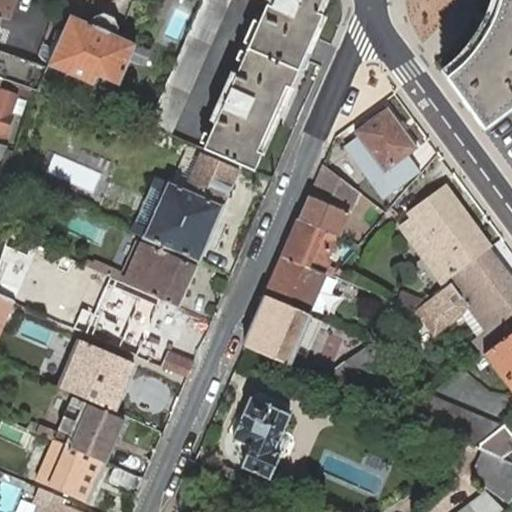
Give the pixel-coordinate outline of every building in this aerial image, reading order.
[(0,0),(0,17),(1,18),(10,21),(16,3),(16,0),(0,0)] [(203,0),(154,114),(151,120),(153,127),(172,136),(230,0),(203,0)] [(264,0),(269,2),(231,89),(226,87),(211,122),(216,124),(205,150),(255,172),(263,155),(258,153),(286,87),(291,90),(323,17),(318,14),(324,2),(324,0),(264,0)] [(447,80),(484,130),(511,108),(511,0),(501,0),(500,5),(498,11),(496,16),(494,22),(491,27),(488,32),(485,38),(482,42),(479,47),(476,52),(472,56),(468,61),(464,65),(460,69),(456,72),(451,77),(447,80)] [(60,41),(57,49),(49,66),(60,71),(94,86),(102,90),(116,96),(119,87),(136,45),(116,36),(120,29),(116,19),(104,14),(94,19),(92,25),(71,16),(60,41)] [(0,17),(0,79),(2,80),(34,90),(38,92),(49,66),(0,50),(0,24),(1,18),(0,17)] [(98,98),(102,90),(94,86),(60,71),(56,79),(98,98)] [(0,86),(2,80),(0,79),(0,133),(6,135),(20,95),(0,88),(0,86)] [(0,88),(20,95),(31,99),(34,90),(2,80),(0,86),(0,88)] [(350,143),(345,147),(363,171),(367,168),(376,180),(417,150),(388,109),(348,137),(350,143)] [(0,173),(7,149),(9,146),(1,144),(0,146),(0,173)] [(0,199),(3,188),(7,178),(15,152),(7,149),(0,173),(0,199)] [(135,224),(131,232),(144,237),(146,239),(199,262),(224,208),(240,171),(200,154),(184,190),(168,183),(156,178),(152,187),(164,192),(147,229),(135,224)] [(358,191),(323,165),(309,197),(299,220),(323,230),(336,236),(338,237),(348,215),(358,191)] [(386,213),(411,184),(400,175),(385,194),(374,185),(365,197),(386,213)] [(164,192),(152,187),(135,224),(147,229),(164,192)] [(490,248),(446,188),(410,214),(426,236),(414,244),(443,283),(490,248)] [(323,230),(299,220),(283,257),(307,267),(323,274),(329,259),(326,258),(330,250),(336,236),(323,230)] [(53,252),(9,233),(3,251),(0,259),(0,296),(9,300),(11,302),(17,304),(20,295),(12,293),(23,258),(14,255),(17,246),(50,261),(53,252)] [(338,237),(336,236),(330,250),(340,256),(347,241),(338,237)] [(179,307),(199,262),(146,239),(130,275),(95,260),(94,264),(87,261),(85,266),(126,284),(179,307)] [(504,267),(490,248),(443,283),(447,288),(426,303),(423,305),(414,312),(402,321),(406,324),(426,309),(434,320),(443,312),(462,298),(504,267)] [(307,316),(325,275),(323,274),(307,267),(283,257),(266,297),(307,316)] [(511,278),(511,277),(504,267),(462,298),(443,312),(434,320),(426,325),(435,336),(451,323),(462,315),(469,309),(486,332),(511,312),(511,278)] [(47,317),(106,343),(127,293),(78,271),(71,290),(65,304),(62,309),(58,308),(55,314),(49,312),(47,317)] [(60,285),(49,312),(55,314),(58,308),(62,309),(65,304),(71,290),(60,285)] [(403,292),(397,304),(414,312),(423,305),(426,303),(403,292)] [(9,300),(0,296),(0,328),(11,302),(9,300)] [(289,365),(310,317),(307,316),(266,297),(245,346),(289,365)] [(469,309),(462,315),(477,338),(486,332),(469,309)] [(511,312),(486,332),(477,338),(475,340),(486,354),(511,335),(511,312)] [(511,335),(486,354),(511,388),(511,335)] [(86,343),(78,339),(58,387),(66,390),(68,385),(76,389),(83,373),(75,369),(86,343)] [(156,347),(144,341),(138,354),(151,360),(156,347)] [(66,390),(114,410),(134,364),(86,343),(75,369),(83,373),(76,389),(68,385),(66,390)] [(368,345),(342,365),(359,376),(380,360),(376,355),(370,360),(366,355),(372,350),(368,345)] [(376,355),(372,350),(366,355),(370,360),(376,355)] [(187,379),(194,364),(170,353),(164,368),(187,379)] [(359,376),(342,365),(321,380),(380,405),(384,396),(394,400),(400,396),(386,390),(367,381),(359,376)] [(412,407),(394,400),(384,396),(380,405),(402,415),(412,407)] [(428,396),(412,407),(402,415),(475,448),(503,427),(428,396)] [(106,462),(107,463),(125,421),(74,398),(71,406),(66,418),(60,431),(59,433),(41,426),(32,422),(29,429),(54,440),(56,440),(66,445),(106,462)] [(251,447),(242,468),(270,480),(279,460),(277,455),(275,454),(291,416),(287,414),(288,413),(286,408),(278,404),(273,406),(273,408),(251,398),(233,439),(251,447)] [(511,434),(505,425),(503,427),(475,448),(502,459),(511,451),(511,434)] [(88,504),(106,462),(66,445),(56,440),(54,440),(38,476),(41,478),(39,482),(88,504)] [(137,493),(144,479),(115,467),(110,478),(112,482),(137,493)] [(224,468),(221,474),(238,481),(240,478),(239,475),(232,472),(232,471),(224,468)] [(81,511),(61,504),(64,499),(39,488),(33,503),(37,504),(47,509),(46,511),(81,511)] [(486,490),(459,511),(499,511),(502,510),(486,490)]
